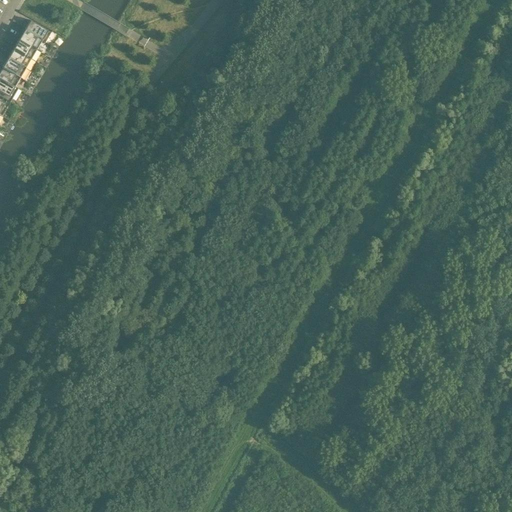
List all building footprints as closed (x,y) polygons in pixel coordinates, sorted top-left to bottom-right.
[(22,30),(24,32),(25,31),(42,41),(41,42),(45,44),(51,33),(28,20),(22,30)] [(36,51),(41,42),(42,41),(25,31),(24,32),(19,40),(36,51)] [(36,51),(19,40),(14,50),(31,60),(36,51)] [(25,69),(31,60),(14,50),(8,59),(25,69)] [(20,78),(25,69),(8,59),(3,68),(20,78)] [(0,79),(15,88),(15,87),(20,78),(3,68),(0,72),(0,79)] [(18,89),(15,87),(15,88),(0,79),(0,97),(10,103),(18,89)] [(0,116),(1,117),(10,103),(0,97),(0,116)]
